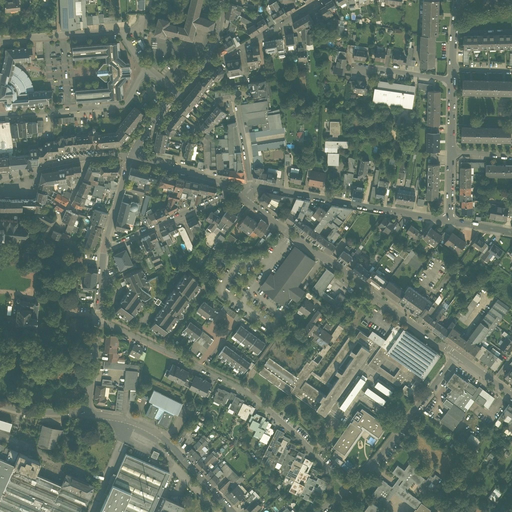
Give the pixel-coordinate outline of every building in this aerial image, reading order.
[(14,0),(4,1),(5,11),(10,11),(9,10),(20,9),(19,4),(18,0),(14,0)] [(59,0),(61,30),(76,28),(75,15),(75,1),(74,0),(59,0)] [(128,13),(139,13),(138,4),(138,0),(135,0),(134,0),(130,0),(130,1),(127,1),(128,13)] [(198,12),(201,0),(190,0),(187,13),(197,16),(198,12)] [(320,9),(325,18),(336,11),(334,8),(337,7),(332,0),(330,0),(326,3),(327,5),(320,9)] [(435,34),(438,34),(439,16),(443,17),(443,13),(439,13),(439,0),(420,0),(420,34),(421,34),(435,34)] [(229,2),(228,9),(235,12),(237,5),(236,5),(229,2)] [(274,12),(277,10),(272,3),(272,2),(269,3),(269,4),(267,7),(266,8),(269,13),(271,14),(274,12)] [(148,3),(138,4),(139,13),(147,12),(148,3)] [(284,7),(288,14),(296,10),(294,6),(292,3),(284,7)] [(277,10),(282,18),(288,15),(283,7),(280,8),(277,10)] [(233,20),(234,16),(235,12),(228,9),(226,17),(233,20)] [(282,18),(277,10),(274,12),(271,14),(276,22),(282,18)] [(214,16),(198,12),(197,16),(187,13),(186,18),(183,27),(168,22),(168,20),(167,20),(162,18),(158,17),(154,33),(158,34),(164,36),(165,33),(191,40),(195,26),(212,31),(215,20),(215,16),(214,16)] [(301,18),(306,26),(308,25),(314,21),(313,21),(309,13),(301,18)] [(269,26),(276,22),(271,14),(268,16),(270,20),(266,23),(269,26)] [(254,24),(256,25),(256,23),(254,23),(242,16),(239,20),(249,25),(250,24),(252,24),(252,25),(253,25),(254,24)] [(297,31),(300,29),(306,26),(301,18),(293,23),(297,31)] [(329,33),(340,35),(341,25),(335,24),(336,22),(340,23),(341,20),(340,20),(332,18),(332,22),(331,22),(329,33)] [(264,21),(256,26),(260,32),(267,27),(264,21)] [(252,37),(258,32),(253,25),(252,25),(247,28),(249,32),(252,36),(252,37)] [(285,34),(287,45),(295,44),(295,43),(294,36),(293,33),(285,34)] [(511,33),(497,34),(497,48),(511,47),(511,33)] [(421,65),(435,65),(435,34),(421,34),(421,65)] [(497,34),(480,35),(480,48),(497,48),(497,34)] [(223,43),(228,51),(241,43),(239,41),(238,41),(235,36),(233,37),(232,38),(230,35),(226,37),(228,40),(223,43)] [(469,49),(480,48),(480,35),(464,35),(464,49),(469,49)] [(279,50),(280,56),(285,55),(282,39),(276,39),(276,40),(265,41),(267,51),(279,50)] [(130,77),(129,72),(127,72),(126,68),(129,67),(129,62),(125,62),(120,58),(119,42),(72,46),(73,58),(105,56),(106,62),(103,62),(98,68),(99,69),(100,70),(100,73),(99,75),(99,76),(104,80),(107,80),(107,87),(75,89),(76,101),(106,99),(108,99),(123,98),(122,83),(126,78),(130,77)] [(217,51),(221,56),(227,52),(224,46),(217,51)] [(247,53),(249,67),(259,65),(258,59),(261,58),(260,46),(253,47),(253,52),(247,53)] [(46,96),(48,96),(47,91),(33,92),(32,88),(31,84),(30,84),(31,83),(29,80),(27,77),(26,77),(26,76),(27,76),(24,73),(21,70),(21,71),(20,70),(21,70),(18,67),(14,66),(15,61),(25,60),(27,60),(27,62),(31,61),(30,54),(29,54),(28,53),(32,53),(32,47),(5,49),(5,54),(5,55),(6,55),(3,71),(4,71),(2,77),(1,78),(1,79),(0,80),(1,81),(0,87),(3,88),(2,91),(4,92),(5,94),(6,94),(6,100),(6,102),(5,102),(5,108),(11,108),(11,106),(11,104),(42,102),(42,101),(45,100),(45,104),(45,105),(48,105),(48,98),(46,98),(46,96)] [(353,58),(366,60),(367,50),(355,48),(353,58)] [(298,51),(299,60),(307,60),(307,50),(298,51)] [(379,60),(384,61),(385,52),(380,51),(380,52),(376,51),(375,59),(379,60)] [(401,62),(403,63),(403,58),(404,54),(394,53),(393,61),(398,62),(401,62)] [(345,58),(338,57),(338,61),(337,65),(345,67),(346,59),(345,58)] [(226,61),(229,75),(243,73),(240,59),(226,61)] [(345,67),(337,65),(334,65),(333,72),(344,74),(345,67)] [(205,77),(201,81),(207,87),(209,88),(212,85),(210,84),(212,81),(214,82),(216,79),(217,78),(219,80),(220,80),(221,78),(220,77),(223,74),(224,72),(223,71),(222,70),(218,67),(214,69),(211,72),(209,71),(206,75),(208,76),(206,78),(205,77)] [(363,93),(364,93),(365,88),(366,81),(355,79),(355,81),(354,88),(357,89),(357,92),(363,93)] [(199,97),(207,87),(201,81),(199,80),(194,87),(191,90),(191,91),(190,92),(175,109),(177,111),(184,117),(196,102),(195,101),(199,97),(200,98),(200,97),(199,97)] [(462,93),(479,93),(479,80),(463,80),(462,93)] [(479,93),(495,93),(496,80),(479,80),(479,93)] [(511,88),(511,80),(496,80),(495,93),(511,94),(511,88)] [(259,95),(265,94),(266,94),(264,81),(251,82),(251,87),(253,88),(253,91),(252,92),(253,96),(257,96),(257,95),(259,95)] [(400,105),(412,107),(415,86),(401,84),(400,88),(389,87),(389,83),(379,81),(378,89),(375,88),(373,101),(380,102),(380,101),(387,102),(387,103),(394,104),(394,103),(400,104),(400,105)] [(418,89),(428,91),(432,91),(433,85),(418,83),(418,89)] [(214,91),(215,97),(230,94),(229,88),(214,91)] [(428,91),(428,107),(440,108),(440,101),(440,98),(440,91),(432,91),(428,91)] [(242,105),(244,118),(268,112),(271,111),(270,102),(266,103),(266,102),(255,103),(248,104),(242,105)] [(135,106),(118,126),(127,134),(130,131),(130,132),(132,129),(131,129),(132,127),(133,128),(140,120),(139,119),(140,118),(141,119),(144,115),(135,106)] [(209,116),(216,122),(217,123),(223,116),(224,116),(226,113),(223,111),(222,111),(217,107),(209,116)] [(440,115),(440,108),(428,107),(428,124),(431,124),(437,125),(439,125),(440,117),(440,115)] [(270,129),(282,127),(282,125),(279,109),(271,111),(268,112),(269,120),(270,129)] [(175,113),(182,119),(184,117),(177,111),(175,113)] [(245,125),(262,122),(266,121),(266,120),(269,120),(268,112),(244,118),(245,125)] [(165,129),(164,133),(157,132),(157,134),(156,134),(156,138),(156,140),(155,140),(154,144),(155,144),(154,146),(153,150),(156,151),(164,153),(164,152),(163,152),(164,146),(165,147),(165,146),(164,146),(166,140),(167,141),(167,140),(166,140),(167,134),(168,135),(168,134),(173,136),(174,132),(176,130),(175,129),(179,125),(180,125),(179,124),(183,120),(184,121),(184,120),(182,119),(175,113),(166,123),(169,125),(167,127),(165,126),(165,127),(166,127),(165,129)] [(214,124),(216,122),(209,116),(206,120),(203,124),(200,127),(207,133),(209,130),(209,129),(212,127),(213,125),(214,124)] [(270,129),(269,120),(266,120),(266,121),(262,122),(263,130),(270,129)] [(17,122),(18,134),(26,133),(26,131),(25,121),(17,122)] [(32,132),(37,131),(37,122),(29,122),(29,121),(25,121),(26,131),(32,131),(32,132)] [(0,156),(9,156),(9,155),(12,155),(12,153),(13,153),(11,136),(10,124),(10,122),(0,122),(0,156)] [(14,123),(10,124),(11,136),(14,136),(18,136),(18,134),(17,122),(14,122),(14,123)] [(230,165),(230,169),(229,179),(246,182),(241,152),(240,152),(235,126),(237,126),(236,122),(228,124),(228,138),(229,147),(229,152),(230,159),(230,165)] [(333,140),(337,140),(338,134),(340,135),(340,122),(332,122),(331,134),(333,134),(333,140)] [(129,135),(127,134),(118,126),(117,128),(118,129),(115,132),(115,134),(113,134),(112,133),(107,133),(100,134),(101,145),(104,145),(104,146),(121,145),(123,143),(122,142),(126,138),(129,135)] [(461,140),(478,140),(478,127),(462,126),(461,140)] [(93,132),(93,131),(94,131),(95,130),(95,129),(94,128),(94,127),(92,127),(93,128),(92,128),(92,129),(92,132),(88,134),(88,135),(89,147),(90,147),(94,146),(95,146),(96,145),(97,147),(97,146),(101,146),(101,145),(100,134),(94,132),(93,132)] [(250,132),(251,141),(256,140),(256,137),(285,133),(285,127),(282,127),(270,129),(263,130),(250,132)] [(495,127),(478,127),(478,140),(494,141),(495,127)] [(511,128),(495,127),(494,141),(511,141),(511,128)] [(206,139),(210,142),(211,142),(216,139),(209,133),(209,134),(207,133),(204,137),(206,139)] [(437,150),(439,150),(439,133),(437,133),(431,133),(428,133),(427,150),(431,150),(437,150)] [(66,138),(63,138),(64,150),(66,150),(67,149),(76,148),(75,136),(75,135),(74,135),(70,135),(70,137),(67,137),(66,137),(66,138)] [(64,151),(64,150),(63,138),(63,136),(60,136),(57,140),(57,141),(54,141),(55,156),(58,152),(63,152),(64,151)] [(216,142),(217,147),(221,147),(229,147),(228,138),(216,139),(216,142)] [(38,147),(38,149),(38,162),(42,162),(47,157),(51,156),(51,141),(46,142),(42,147),(38,147)] [(185,149),(186,149),(193,151),(193,147),(195,146),(195,143),(187,141),(187,144),(186,144),(185,149)] [(252,145),(253,156),(259,155),(258,151),(285,147),(285,141),(257,145),(257,144),(252,145)] [(337,153),(337,147),(334,147),(334,153),(328,153),(328,163),(333,163),(333,165),(339,165),(339,153),(337,153)] [(29,156),(26,156),(27,163),(38,162),(38,149),(29,150),(29,156)] [(193,151),(186,149),(185,151),(184,152),(183,157),(191,159),(192,155),(193,154),(193,151)] [(225,152),(221,152),(217,152),(218,168),(222,168),(222,166),(223,166),(223,160),(226,160),(225,152)] [(23,164),(25,163),(24,156),(16,157),(15,154),(12,155),(9,155),(9,156),(10,169),(18,167),(18,166),(21,166),(23,164)] [(262,155),(259,155),(253,156),(255,168),(261,167),(261,168),(264,168),(262,155)] [(0,156),(0,170),(10,170),(10,169),(9,156),(0,156)] [(358,178),(366,180),(369,161),(361,159),(358,178)] [(103,174),(106,174),(110,174),(110,165),(100,166),(100,171),(100,174),(103,174)] [(110,165),(110,174),(114,174),(120,174),(120,165),(110,165)] [(511,165),(503,165),(503,166),(495,166),(495,165),(486,165),(486,167),(486,176),(490,176),(490,175),(493,175),(493,176),(498,176),(498,175),(501,175),(501,176),(508,176),(508,175),(511,174),(511,165)] [(72,167),(73,175),(80,174),(80,166),(72,167)] [(64,169),(65,177),(71,176),(73,176),(73,175),(72,167),(64,169)] [(146,182),(147,179),(149,172),(130,168),(128,177),(134,179),(139,180),(146,182)] [(64,169),(55,171),(55,173),(41,176),(39,183),(48,184),(53,184),(58,183),(66,182),(65,177),(64,169)] [(100,174),(100,171),(87,169),(84,178),(92,181),(92,180),(94,175),(97,176),(97,179),(104,180),(103,177),(103,174),(100,174)] [(370,203),(375,203),(376,196),(377,188),(379,180),(381,170),(376,169),(370,203)] [(149,171),(149,172),(147,179),(150,180),(155,181),(157,173),(149,171)] [(262,182),(266,183),(266,181),(267,173),(262,172),(256,171),(255,172),(254,179),(255,179),(256,180),(256,181),(262,182)] [(266,181),(275,183),(276,177),(277,173),(268,171),(267,173),(266,181)] [(296,183),(301,184),(303,174),(288,171),(287,176),(289,176),(289,180),(290,180),(297,182),(296,183)] [(309,184),(323,187),(325,176),(316,174),(317,172),(312,171),(311,171),(310,177),(309,184)] [(343,182),(343,184),(343,187),(343,188),(350,189),(351,188),(352,187),(352,177),(353,177),(354,173),(348,172),(348,173),(347,178),(347,182),(343,182)] [(173,189),(177,190),(180,191),(181,189),(183,179),(176,178),(172,177),(161,174),(158,184),(163,186),(173,188),(173,189)] [(181,189),(188,191),(191,181),(183,179),(181,189)] [(138,185),(137,188),(136,192),(143,194),(144,190),(146,184),(146,182),(139,180),(138,185)] [(80,184),(79,187),(81,188),(80,191),(87,193),(90,184),(82,181),(81,185),(80,184)] [(191,181),(188,191),(196,193),(197,191),(199,183),(191,181)] [(37,191),(47,193),(48,189),(48,184),(39,183),(37,191)] [(57,193),(63,196),(65,191),(58,187),(58,183),(53,184),(53,189),(53,191),(57,193)] [(58,187),(65,191),(66,191),(68,186),(65,185),(63,184),(59,184),(58,183),(58,187)] [(199,183),(197,191),(200,192),(207,194),(207,193),(209,186),(199,183)] [(97,196),(101,198),(103,191),(99,189),(100,185),(97,184),(95,184),(95,185),(94,187),(94,189),(92,195),(97,196)] [(173,188),(163,186),(162,191),(169,192),(176,194),(177,190),(173,189),(173,188)] [(217,187),(209,186),(207,193),(215,195),(217,187)] [(385,189),(385,188),(385,187),(380,186),(380,188),(377,188),(376,196),(379,197),(384,198),(385,189)] [(437,199),(438,187),(429,186),(428,186),(427,198),(437,199)] [(47,194),(53,198),(57,193),(53,191),(53,189),(48,189),(47,193),(47,194)] [(362,201),(364,191),(359,190),(354,189),(352,199),(362,201)] [(43,201),(45,202),(46,197),(47,194),(47,193),(37,191),(36,198),(40,200),(43,201)] [(63,196),(68,199),(71,194),(66,191),(65,191),(63,196)] [(193,205),(196,193),(188,191),(186,199),(191,200),(189,206),(193,205)] [(178,200),(179,195),(176,194),(169,192),(167,197),(169,198),(167,205),(171,213),(175,211),(177,203),(174,202),(174,199),(178,200)] [(259,201),(266,206),(272,198),(279,201),(282,196),(267,193),(266,193),(265,192),(263,193),(259,199),(259,201)] [(53,198),(55,199),(64,205),(68,199),(63,196),(57,193),(53,198)] [(131,226),(132,226),(136,214),(137,214),(140,205),(138,204),(139,203),(131,201),(132,196),(124,193),(117,219),(126,221),(125,224),(129,226),(131,226)] [(49,201),(53,203),(55,199),(53,198),(47,194),(46,197),(50,200),(49,201)] [(76,195),(74,200),(79,201),(78,204),(83,205),(86,206),(86,204),(88,199),(86,199),(85,198),(76,195)] [(145,215),(150,196),(145,195),(140,213),(145,215)] [(296,198),(284,196),(281,202),(294,205),(296,198)] [(40,208),(40,204),(40,200),(36,198),(33,199),(22,199),(21,207),(31,210),(36,211),(39,212),(40,211),(41,208),(40,208)] [(10,209),(19,209),(19,199),(14,199),(10,200),(10,199),(5,199),(0,199),(0,209),(10,210),(10,209)] [(61,210),(64,205),(55,199),(53,203),(56,204),(54,207),(55,208),(61,210)] [(310,201),(305,200),(303,205),(298,216),(298,218),(301,221),(305,211),(307,207),(310,201)] [(490,218),(505,221),(506,216),(506,214),(508,207),(507,207),(492,204),(492,205),(493,205),(491,218),(490,218)] [(313,230),(318,234),(319,233),(328,221),(334,226),(337,228),(352,209),(332,205),(326,212),(320,220),(318,222),(313,230)] [(319,206),(315,211),(312,215),(320,220),(326,212),(319,206)] [(153,212),(153,213),(157,221),(166,217),(164,213),(166,212),(164,207),(159,210),(158,208),(156,210),(156,211),(153,212)] [(97,223),(103,225),(107,213),(94,209),(90,220),(92,221),(97,223)] [(226,222),(230,225),(237,216),(228,209),(221,218),(226,222)] [(68,223),(69,224),(70,221),(71,221),(74,213),(71,212),(66,210),(62,220),(65,222),(68,223)] [(34,215),(51,224),(54,220),(39,212),(36,211),(34,215)] [(211,222),(217,215),(214,213),(211,211),(206,218),(211,222)] [(296,217),(294,215),(290,212),(285,220),(291,224),(296,217)] [(151,224),(157,221),(153,213),(152,213),(148,215),(147,216),(148,218),(151,224)] [(213,230),(217,225),(218,223),(222,227),(226,222),(221,218),(217,215),(211,222),(208,227),(213,230)] [(250,234),(253,230),(258,223),(247,215),(239,225),(250,234)] [(186,221),(192,232),(192,231),(192,230),(199,227),(199,228),(200,228),(200,227),(197,221),(194,217),(186,221)] [(379,225),(388,232),(391,228),(394,224),(385,217),(379,225)] [(15,242),(16,243),(16,242),(15,241),(15,240),(20,240),(20,241),(20,237),(21,237),(21,236),(24,237),(25,238),(25,237),(25,236),(27,235),(28,235),(28,234),(27,234),(28,231),(29,231),(29,230),(27,231),(26,228),(26,227),(25,228),(22,228),(22,227),(21,227),(22,223),(17,223),(17,219),(16,219),(16,220),(10,220),(10,219),(9,220),(4,219),(4,218),(3,218),(3,219),(0,219),(0,240),(1,241),(1,242),(2,242),(2,241),(7,241),(7,242),(8,241),(15,242)] [(305,224),(301,221),(298,218),(292,226),(300,232),(300,231),(305,224)] [(123,231),(124,227),(125,224),(126,221),(117,219),(114,228),(123,231)] [(261,219),(258,223),(253,230),(262,236),(267,229),(266,228),(269,225),(261,219)] [(230,225),(226,222),(222,227),(226,231),(230,225)] [(70,235),(72,231),(74,225),(73,225),(69,224),(68,223),(64,233),(70,235)] [(44,238),(50,226),(46,224),(39,235),(44,238)] [(92,225),(89,231),(99,235),(101,227),(96,226),(92,224),(92,225)] [(166,229),(169,235),(172,234),(177,231),(174,224),(165,228),(166,228),(166,229)] [(313,230),(307,225),(305,224),(300,231),(308,236),(313,230)] [(414,236),(414,237),(417,233),(418,232),(419,230),(411,225),(406,231),(414,236)] [(178,229),(189,253),(193,248),(183,226),(178,229)] [(326,238),(329,240),(331,237),(335,231),(337,228),(334,226),(326,237),(327,238),(326,238)] [(424,237),(430,241),(431,241),(437,232),(431,228),(428,232),(424,237)] [(172,242),(169,235),(166,229),(160,232),(163,239),(165,238),(167,244),(172,242)] [(318,234),(313,230),(308,236),(316,242),(321,235),(319,233),(318,234)] [(59,239),(60,237),(61,234),(53,231),(51,236),(59,239)] [(90,232),(88,238),(96,241),(99,235),(89,231),(89,232),(90,232)] [(437,232),(431,241),(436,244),(441,237),(442,235),(437,232)] [(454,249),(458,252),(466,242),(452,232),(450,235),(446,240),(445,242),(449,245),(449,244),(455,248),(454,249)] [(149,235),(153,243),(157,241),(158,240),(154,233),(149,235)] [(218,241),(222,243),(226,238),(220,234),(216,239),(218,241)] [(226,238),(233,243),(236,239),(229,234),(226,238)] [(36,241),(47,246),(49,240),(44,238),(39,235),(36,241)] [(151,248),(154,246),(153,243),(149,235),(141,239),(143,243),(144,246),(146,250),(151,248)] [(316,242),(323,248),(329,240),(326,238),(321,235),(316,242)] [(323,248),(330,253),(336,246),(331,242),(333,239),(331,237),(329,240),(323,248)] [(479,249),(481,247),(485,242),(477,237),(472,244),(475,246),(476,245),(480,248),(479,249)] [(94,248),(96,241),(88,238),(85,244),(84,245),(94,248)] [(160,247),(157,241),(153,243),(154,246),(157,253),(162,250),(160,247)] [(214,247),(217,249),(222,243),(218,241),(214,247)] [(404,259),(408,254),(409,252),(394,241),(390,246),(399,253),(398,254),(404,259)] [(488,248),(486,246),(487,244),(485,242),(481,247),(484,249),(478,256),(481,258),(486,251),(488,248)] [(493,244),(491,247),(489,249),(492,250),(491,252),(498,257),(502,250),(493,244)] [(154,266),(155,268),(162,265),(158,256),(157,253),(154,246),(151,248),(154,255),(150,256),(154,266)] [(263,290),(284,305),(290,296),(297,301),(305,291),(298,286),(315,261),(295,246),(274,275),(263,289),(264,289),(263,290)] [(411,249),(409,252),(408,254),(424,266),(426,263),(427,261),(411,249)] [(114,255),(115,257),(116,260),(116,261),(118,265),(120,270),(129,265),(132,264),(125,250),(114,255)] [(352,256),(347,252),(344,250),(338,258),(346,265),(352,256)] [(145,259),(149,268),(154,266),(150,256),(145,259)] [(366,268),(369,270),(373,264),(372,263),(375,260),(373,258),(370,262),(366,268)] [(369,270),(366,268),(370,262),(368,260),(363,266),(362,264),(360,262),(359,263),(357,261),(352,269),(360,275),(366,279),(367,278),(371,272),(369,270)] [(83,288),(95,289),(97,269),(85,268),(83,288)] [(141,305),(144,302),(152,291),(147,281),(146,278),(146,277),(143,271),(142,271),(141,268),(133,272),(133,273),(132,273),(123,276),(125,279),(124,280),(127,285),(128,286),(129,289),(125,294),(126,295),(122,300),(121,300),(119,302),(122,304),(132,311),(135,314),(137,311),(136,310),(140,306),(141,305)] [(312,289),(322,296),(325,291),(324,290),(327,286),(329,283),(335,275),(327,269),(312,289)] [(367,278),(379,287),(385,278),(373,269),(371,272),(367,278)] [(166,302),(165,304),(163,307),(163,306),(160,309),(161,311),(158,315),(156,315),(154,318),(157,321),(166,328),(169,330),(172,327),(171,325),(175,321),(176,321),(178,318),(180,319),(181,318),(182,318),(183,317),(183,316),(183,315),(183,314),(181,312),(183,309),(183,308),(186,304),(187,303),(190,300),(188,299),(190,296),(192,298),(194,294),(194,293),(197,289),(198,288),(201,285),(196,282),(197,280),(194,278),(194,277),(189,273),(187,275),(185,273),(183,277),(183,278),(180,283),(178,283),(176,286),(177,287),(179,288),(177,291),(175,289),(174,288),(172,292),(172,293),(169,297),(167,298),(165,301),(166,302)] [(261,287),(263,289),(274,275),(271,273),(261,287)] [(150,301),(152,299),(154,297),(156,295),(158,290),(159,286),(158,281),(157,277),(147,281),(152,291),(144,302),(145,303),(147,302),(150,301)] [(388,281),(385,278),(379,287),(382,289),(388,281)] [(389,280),(388,281),(382,289),(386,291),(392,282),(389,280)] [(386,291),(398,300),(405,292),(392,282),(386,291)] [(398,300),(406,306),(417,292),(409,286),(405,292),(398,300)] [(335,299),(325,291),(322,296),(323,297),(323,298),(325,299),(332,304),(332,305),(335,308),(340,302),(341,302),(345,296),(340,293),(335,299)] [(420,294),(417,292),(406,306),(409,308),(420,294)] [(428,299),(420,294),(409,308),(417,314),(424,305),(425,303),(428,299)] [(159,304),(163,306),(163,307),(165,304),(160,301),(161,300),(157,298),(157,299),(154,297),(152,299),(155,301),(155,302),(158,305),(159,304)] [(17,308),(24,309),(24,305),(27,306),(27,303),(28,303),(28,302),(20,301),(20,300),(19,299),(18,298),(17,299),(16,300),(16,301),(17,302),(18,302),(17,308)] [(306,299),(299,309),(304,312),(307,315),(314,305),(306,299)] [(459,318),(463,322),(478,302),(473,299),(459,318)] [(489,327),(481,321),(467,340),(464,343),(476,351),(482,344),(486,338),(497,325),(507,311),(510,307),(498,299),(489,310),(495,314),(492,318),(494,320),(489,327)] [(202,313),(203,313),(209,305),(204,301),(197,309),(198,310),(202,313)] [(421,320),(426,324),(431,318),(431,317),(428,315),(429,313),(430,314),(437,304),(434,302),(431,306),(429,309),(421,320)] [(131,312),(132,311),(122,304),(122,305),(120,304),(115,312),(118,314),(119,314),(124,317),(124,318),(127,321),(133,313),(131,312)] [(214,308),(209,305),(203,313),(207,316),(208,317),(214,308)] [(421,320),(429,309),(424,305),(417,314),(415,316),(421,320)] [(36,326),(37,318),(33,317),(29,317),(30,310),(24,309),(17,308),(15,323),(34,326),(36,326)] [(426,324),(432,329),(442,314),(445,310),(442,308),(435,318),(435,319),(434,320),(431,318),(426,324)] [(318,310),(310,320),(314,323),(321,313),(318,310)] [(489,310),(481,321),(489,327),(494,320),(492,318),(495,314),(489,310)] [(432,329),(437,332),(442,325),(440,323),(445,316),(442,314),(432,329)] [(343,319),(339,324),(344,328),(348,322),(343,319)] [(314,336),(316,337),(322,329),(314,323),(310,320),(305,328),(309,331),(307,333),(311,336),(312,334),(314,336)] [(166,329),(166,328),(157,321),(156,321),(155,321),(149,328),(152,330),(154,330),(158,333),(158,335),(162,337),(167,330),(166,329)] [(186,334),(193,324),(189,321),(182,331),(186,334)] [(444,327),(443,326),(438,333),(444,338),(452,327),(455,323),(452,321),(446,328),(444,327)] [(190,337),(197,327),(194,325),(194,324),(193,324),(186,334),(190,337)] [(237,337),(238,338),(245,328),(245,327),(244,328),(241,325),(241,324),(233,335),(234,334),(237,337)] [(340,333),(344,328),(339,324),(335,329),(336,330),(340,333)] [(381,346),(388,350),(404,328),(397,324),(386,340),(381,346)] [(198,327),(197,327),(190,337),(191,337),(194,340),(195,340),(198,335),(202,331),(202,330),(201,330),(198,328),(198,327)] [(444,338),(457,347),(464,337),(459,334),(460,332),(452,327),(444,338)] [(241,341),(242,341),(249,331),(249,330),(249,331),(245,328),(238,338),(242,340),(241,341)] [(404,328),(388,350),(387,351),(412,369),(423,377),(424,378),(440,354),(404,328)] [(331,335),(322,329),(316,337),(320,339),(318,342),(324,347),(325,347),(327,344),(330,340),(333,336),(332,336),(331,335)] [(340,333),(336,330),(332,336),(333,336),(330,340),(334,342),(340,333)] [(372,330),(368,336),(375,341),(378,343),(382,337),(372,330)] [(246,343),(246,344),(253,334),(249,331),(242,341),(246,343)] [(300,377),(326,395),(331,389),(330,388),(335,381),(336,382),(340,375),(336,372),(338,369),(342,372),(347,366),(346,366),(351,358),(352,359),(355,355),(350,352),(352,349),(357,352),(362,345),(369,350),(375,341),(368,336),(360,331),(354,339),(350,335),(321,376),(313,371),(305,365),(297,376),(269,357),(265,363),(295,384),(300,377)] [(250,347),(257,337),(253,334),(246,344),(250,346),(250,347)] [(109,352),(113,352),(114,341),(117,341),(117,336),(106,335),(104,351),(109,352)] [(317,344),(318,342),(320,339),(316,337),(314,336),(311,340),(317,344)] [(500,345),(508,351),(511,345),(511,340),(509,338),(506,336),(506,337),(500,345)] [(254,350),(261,340),(257,337),(250,347),(254,349),(254,350)] [(464,337),(457,347),(459,349),(467,339),(464,337)] [(261,360),(276,340),(274,338),(259,358),(261,360)] [(262,340),(261,340),(254,350),(258,353),(266,343),(265,343),(262,340)] [(471,358),(475,353),(476,351),(464,343),(460,349),(471,358)] [(130,352),(139,357),(142,351),(143,349),(134,344),(130,352)] [(323,356),(331,346),(327,344),(325,347),(324,347),(321,351),(320,351),(318,353),(323,356)] [(475,353),(479,357),(486,347),(482,344),(476,351),(475,353)] [(219,354),(223,358),(230,348),(226,345),(219,354)] [(333,400),(369,350),(362,345),(357,352),(352,349),(350,352),(355,355),(352,359),(351,358),(346,366),(347,366),(342,372),(338,369),(336,372),(340,375),(336,382),(335,381),(330,388),(331,389),(326,395),(333,400)] [(411,370),(412,369),(387,351),(388,350),(381,346),(368,365),(376,371),(379,366),(385,358),(400,368),(394,376),(391,381),(399,387),(408,374),(411,370)] [(479,357),(483,360),(490,350),(486,347),(479,357)] [(223,358),(227,361),(234,351),(230,348),(223,358)] [(483,360),(487,363),(494,354),(490,350),(483,360)] [(227,361),(231,364),(238,354),(234,351),(227,361)] [(231,364),(235,367),(242,357),(238,354),(231,364)] [(487,363),(491,366),(498,357),(494,354),(487,363)] [(235,367),(239,370),(246,360),(242,357),(235,367)] [(502,360),(498,357),(491,366),(495,369),(502,360)] [(309,363),(315,367),(318,364),(312,359),(309,363)] [(250,363),(246,360),(239,370),(243,373),(248,367),(251,363),(250,363)] [(118,363),(114,362),(108,362),(104,361),(103,368),(126,370),(126,364),(124,363),(122,363),(118,363)] [(305,365),(313,371),(315,367),(309,363),(307,361),(305,365)] [(336,402),(333,400),(326,395),(300,377),(295,384),(265,363),(263,366),(259,372),(290,394),(291,392),(326,416),(336,402)] [(182,384),(185,378),(188,372),(188,371),(187,373),(184,371),(184,370),(181,368),(181,369),(179,368),(179,367),(177,366),(176,367),(172,365),(173,364),(169,371),(167,377),(167,376),(172,378),(172,379),(177,382),(177,381),(182,383),(182,384)] [(394,376),(379,366),(376,371),(391,381),(394,376)] [(412,369),(411,370),(419,375),(415,380),(416,380),(419,382),(423,377),(412,369)] [(135,390),(137,371),(126,370),(124,388),(135,390)] [(408,374),(415,380),(419,375),(411,370),(408,374)] [(465,380),(466,379),(454,370),(445,383),(452,389),(449,392),(447,392),(447,395),(442,402),(442,405),(448,409),(450,407),(443,402),(446,398),(447,399),(449,396),(448,393),(451,393),(454,389),(453,388),(446,383),(454,372),(465,380)] [(454,389),(460,393),(468,382),(466,379),(465,380),(454,372),(446,383),(453,388),(454,389)] [(205,395),(208,389),(211,383),(211,384),(207,382),(207,381),(205,380),(204,381),(202,380),(203,379),(200,377),(199,378),(196,377),(196,376),(196,375),(193,382),(190,388),(191,387),(196,389),(195,390),(200,393),(201,392),(205,394),(205,395)] [(345,410),(366,380),(361,377),(340,406),(345,410)] [(182,384),(190,388),(193,382),(185,378),(182,384)] [(469,378),(466,379),(468,382),(477,389),(475,391),(486,400),(483,404),(488,408),(495,398),(479,386),(478,388),(469,381),(470,381),(469,378)] [(393,391),(378,380),(375,385),(389,396),(393,391)] [(401,391),(411,398),(420,386),(414,382),(410,388),(405,385),(401,391)] [(440,420),(453,429),(474,400),(482,406),(483,404),(486,400),(475,391),(477,389),(468,382),(460,393),(454,389),(451,393),(448,393),(449,396),(447,399),(446,398),(443,402),(450,407),(448,409),(440,420)] [(95,398),(97,399),(104,400),(104,399),(104,396),(105,387),(101,386),(96,385),(95,398)] [(386,400),(368,386),(364,391),(383,405),(386,400)] [(214,400),(224,405),(228,398),(230,393),(226,391),(225,391),(218,388),(215,394),(217,395),(214,400)] [(115,411),(121,411),(124,391),(118,390),(116,405),(115,409),(115,411)] [(158,423),(167,427),(173,415),(174,413),(177,415),(182,404),(154,390),(149,401),(152,402),(151,404),(146,415),(153,419),(154,417),(159,420),(158,423)] [(235,409),(239,411),(243,402),(245,400),(241,398),(241,399),(238,398),(239,397),(236,396),(234,400),(229,408),(234,410),(235,409)] [(252,407),(243,402),(239,411),(239,412),(242,413),(241,415),(240,417),(246,420),(250,412),(252,407)] [(501,414),(500,416),(504,419),(508,413),(511,407),(511,405),(509,403),(504,410),(506,411),(503,415),(501,414)] [(354,419),(352,422),(351,421),(333,446),(345,454),(362,429),(360,428),(362,426),(378,437),(379,437),(387,425),(362,408),(360,411),(358,410),(352,417),(354,419)] [(249,427),(256,430),(258,426),(260,423),(257,421),(260,415),(256,413),(254,416),(252,422),(249,427)] [(0,427),(9,431),(12,423),(0,419),(0,427)] [(254,434),(261,437),(264,432),(266,428),(269,422),(265,420),(263,423),(261,428),(258,426),(256,430),(254,434)] [(37,445),(52,448),(57,450),(58,443),(61,430),(42,425),(37,445)] [(377,439),(378,437),(362,426),(360,428),(362,429),(345,454),(347,455),(365,430),(377,439)] [(266,433),(264,432),(261,437),(260,439),(260,440),(267,443),(274,429),(270,427),(269,429),(266,433)] [(184,437),(187,439),(189,436),(191,434),(192,431),(189,429),(187,431),(184,437)] [(270,466),(275,455),(278,450),(282,442),(277,440),(280,436),(282,437),(283,435),(285,432),(277,429),(269,445),(274,447),(272,451),(267,449),(264,454),(269,456),(268,458),(265,463),(270,466)] [(376,438),(369,433),(365,439),(372,444),(376,438)] [(481,441),(471,434),(464,444),(473,451),(481,441)] [(195,440),(192,438),(189,436),(187,439),(185,442),(190,446),(195,440)] [(278,462),(282,464),(288,453),(289,450),(285,447),(288,441),(283,439),(282,442),(278,450),(282,452),(280,457),(275,455),(270,466),(269,467),(274,469),(275,467),(278,462)] [(193,449),(195,451),(197,449),(199,446),(202,444),(199,441),(193,447),(194,448),(193,449)] [(10,449),(0,444),(0,458),(5,461),(10,449)] [(185,453),(189,457),(195,451),(193,449),(192,448),(191,447),(185,453)] [(196,452),(200,457),(201,457),(206,452),(205,452),(202,448),(199,451),(198,452),(196,452)] [(19,452),(10,449),(5,461),(14,464),(19,452)] [(157,454),(155,458),(156,459),(159,453),(153,451),(151,456),(152,457),(154,452),(157,454)] [(196,452),(195,451),(189,457),(194,463),(200,457),(196,452)] [(19,452),(14,464),(13,465),(34,474),(34,473),(39,461),(19,452)] [(283,473),(286,475),(291,465),(288,464),(290,459),(294,461),(295,459),(296,457),(288,453),(282,464),(281,466),(285,468),(283,473)] [(172,511),(161,507),(158,511),(151,511),(169,473),(126,454),(112,484),(131,492),(122,511),(172,511)] [(343,461),(337,457),(335,459),(340,465),(343,461)] [(0,511),(50,511),(62,486),(61,485),(59,484),(34,473),(34,474),(13,465),(14,464),(5,461),(0,458),(0,511)] [(308,466),(309,466),(312,461),(306,458),(303,463),(308,465),(308,466)] [(200,469),(205,464),(203,461),(200,459),(195,463),(200,469)] [(288,482),(292,484),(293,484),(298,474),(297,473),(294,472),(296,468),(299,469),(300,470),(303,463),(295,459),(294,461),(291,465),(286,475),(291,477),(288,482)] [(346,470),(351,465),(347,460),(341,465),(346,470)] [(392,472),(399,477),(402,479),(403,480),(399,485),(408,492),(408,491),(406,490),(413,481),(419,485),(424,478),(415,471),(418,466),(411,461),(405,470),(398,465),(392,472)] [(223,472),(226,476),(233,470),(225,463),(220,469),(223,472)] [(300,496),(302,492),(305,485),(299,482),(301,478),(306,480),(309,475),(304,472),(308,466),(308,465),(303,463),(300,470),(298,474),(293,484),(292,484),(289,490),(300,496)] [(200,469),(205,475),(210,470),(207,466),(205,464),(200,469)] [(220,468),(214,474),(218,477),(218,476),(223,472),(220,469),(220,468)] [(209,479),(214,474),(212,471),(211,470),(206,475),(209,479)] [(239,477),(233,470),(226,476),(229,479),(233,483),(234,482),(239,477)] [(66,473),(61,485),(62,486),(89,498),(94,486),(83,481),(77,478),(66,473)] [(221,479),(218,476),(218,477),(214,474),(209,479),(214,485),(221,479)] [(421,487),(429,492),(432,489),(428,486),(431,482),(435,484),(438,480),(433,477),(430,475),(426,479),(421,487)] [(307,481),(305,485),(302,492),(305,494),(303,498),(307,500),(312,491),(317,493),(317,494),(320,495),(324,488),(325,489),(325,488),(328,483),(328,482),(324,480),(324,481),(318,477),(317,481),(309,477),(307,481)] [(395,490),(404,497),(408,492),(399,485),(398,484),(402,479),(399,477),(392,487),(389,492),(392,495),(395,490)] [(219,489),(223,493),(230,486),(233,483),(229,479),(219,489)] [(381,502),(389,492),(392,487),(383,480),(372,495),(381,502)] [(237,485),(236,486),(244,495),(248,491),(242,485),(241,485),(239,483),(237,485)] [(112,484),(99,511),(122,511),(131,492),(112,484)] [(82,511),(89,498),(62,486),(50,511),(82,511)] [(228,493),(235,501),(239,497),(240,499),(243,496),(244,495),(236,486),(233,489),(228,493)] [(503,492),(496,487),(488,498),(495,503),(503,492)] [(414,496),(412,494),(408,500),(404,497),(395,490),(392,495),(389,492),(381,502),(378,506),(379,507),(375,511),(379,511),(394,493),(415,508),(416,509),(418,507),(410,501),(414,496)] [(243,496),(246,500),(251,494),(249,492),(248,491),(244,495),(243,496)] [(253,493),(251,494),(246,500),(245,501),(247,503),(248,503),(248,502),(252,498),(255,496),(253,493)] [(410,501),(418,507),(421,502),(422,502),(414,496),(410,501)] [(161,507),(172,511),(181,511),(184,506),(179,503),(178,501),(175,502),(165,497),(161,507)] [(248,503),(250,504),(256,511),(260,507),(255,501),(252,498),(248,502),(248,503)] [(374,511),(378,506),(371,501),(364,511),(358,507),(354,511),(374,511)] [(428,511),(431,509),(421,502),(418,507),(416,509),(415,508),(413,511),(412,511),(411,511),(428,511)]
